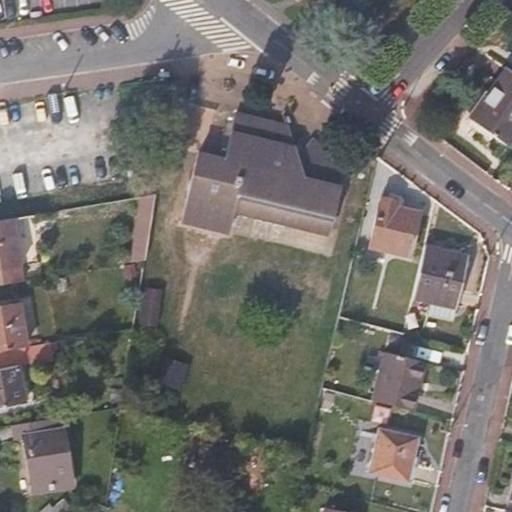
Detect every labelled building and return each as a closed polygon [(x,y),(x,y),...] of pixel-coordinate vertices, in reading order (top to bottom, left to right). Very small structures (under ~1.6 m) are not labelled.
[(511,73),(506,69),(469,119),(504,145),(511,134),(511,73)] [(239,224),(330,242),(340,192),(295,183),(301,151),(228,137),(223,163),(191,156),(176,229),(236,241),(239,224)] [(144,196),(144,199),(134,263),(144,261),(154,197),(154,195),(144,196)] [(140,197),(140,200),(129,264),(134,263),(144,199),(144,196),(140,197)] [(369,249),(408,258),(418,214),(395,209),(397,203),(380,199),(369,249)] [(0,221),(0,285),(22,282),(12,222),(11,219),(0,221)] [(466,258),(424,247),(411,299),(454,309),(466,258)] [(155,329),(161,293),(144,290),(138,326),(155,329)] [(0,352),(28,348),(20,305),(0,309),(0,352)] [(55,343),(28,348),(0,352),(0,406),(24,402),(17,366),(58,358),(55,343)] [(398,356),(384,352),(372,401),(414,412),(426,363),(398,356)] [(72,484),(61,418),(12,427),(14,440),(24,439),(33,491),(72,484)] [(380,431),(370,472),(405,479),(415,440),(380,431)]
